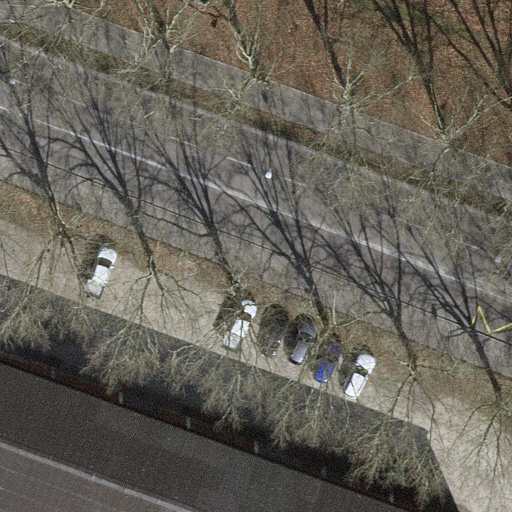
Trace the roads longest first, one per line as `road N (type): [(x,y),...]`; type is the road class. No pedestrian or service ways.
road 1 (primary): [(511,294),(0,97)]
road 2 (unknown): [(477,511),(0,312)]
